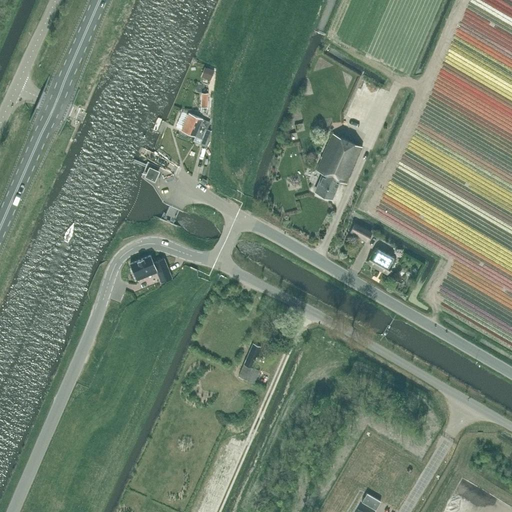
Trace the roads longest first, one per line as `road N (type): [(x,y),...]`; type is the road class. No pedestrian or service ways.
road 1 (unclassified): [(14,511),(121,261),(132,248),(161,239),(220,263)]
road 2 (unclassified): [(511,373),(238,215)]
road 3 (unclassified): [(469,400),(220,263)]
road 4 (primary): [(0,227),(99,0)]
